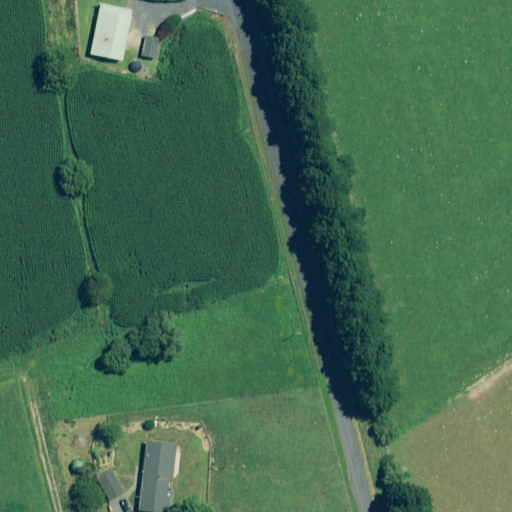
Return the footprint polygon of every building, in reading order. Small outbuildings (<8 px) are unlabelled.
[(132,11),(101,5),(90,54),(121,61),(132,11)] [(158,40),(147,38),(143,56),(154,59),(158,40)] [(111,442),(103,432),(93,440),(101,450),(111,442)] [(167,511),(175,445),(147,441),(138,511),(149,511),(167,511)] [(123,494),(109,469),(95,477),(109,502),(123,494)]
